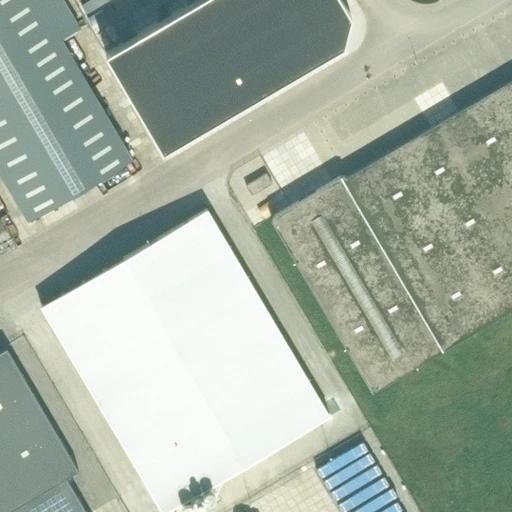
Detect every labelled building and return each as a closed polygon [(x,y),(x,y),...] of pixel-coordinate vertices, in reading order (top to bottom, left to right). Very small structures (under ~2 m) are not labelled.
[(79,28),(62,0),(0,0),(0,173),(27,220),(131,159),(60,38),(79,28)] [(341,0),(192,0),(104,52),(161,150),(342,44),(345,33),(346,27),(350,14),(341,0)] [(511,307),(511,77),(344,176),(340,174),(268,216),(370,390),(511,307)] [(327,413),(205,207),(40,304),(162,511),(327,413)] [(0,511),(86,511),(76,494),(66,477),(78,469),(6,347),(0,350),(0,511)]
